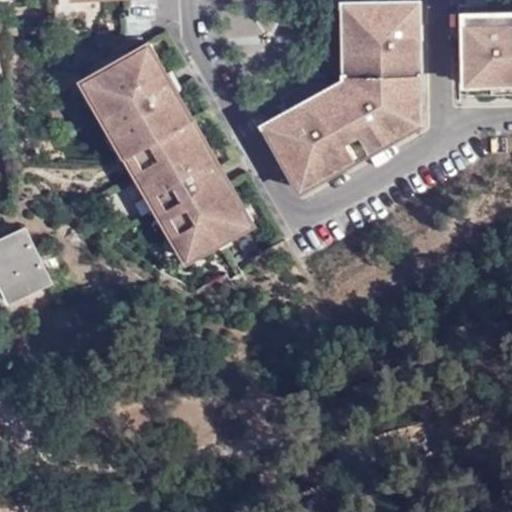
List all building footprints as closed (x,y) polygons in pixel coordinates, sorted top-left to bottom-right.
[(412,55),(420,55),(418,1),(344,3),(345,40),(353,40),(353,57),(357,56),(412,55)] [(464,53),(511,51),(511,12),(499,13),(499,18),(484,18),(484,13),(464,12),(464,53)] [(345,40),(345,57),(353,57),(353,40),(345,40)] [(186,259),(216,241),(214,238),(227,230),(229,234),(245,225),(238,212),(243,208),(228,181),(226,183),(223,180),(221,182),(220,180),(212,185),(208,178),(221,169),(200,131),(197,133),(189,118),(191,116),(173,85),(166,89),(161,78),(167,74),(149,42),(90,74),(103,97),(97,101),(186,259)] [(511,51),(464,53),(464,75),(489,75),(489,82),(510,83),(510,74),(511,73),(511,51)] [(411,72),(412,55),(357,56),(357,73),(352,73),(352,82),(344,81),(344,94),(334,93),(328,97),(327,95),(299,111),(300,113),(292,118),(290,116),(267,129),(285,162),(301,188),(322,176),(321,173),(338,164),(335,156),(350,148),(346,140),(359,132),(368,148),(384,138),(383,135),(407,122),(406,105),(402,105),(402,92),(404,92),(404,71),(411,72)] [(353,57),(345,57),(345,73),(352,73),(357,73),(357,56),(353,57)] [(414,72),(411,72),(404,71),(404,92),(402,92),(402,105),(406,105),(407,122),(383,135),(384,138),(386,141),(415,125),(414,72)] [(83,77),(97,101),(103,97),(90,74),(83,77)] [(173,85),(167,74),(161,78),(166,89),(173,85)] [(344,94),(344,81),(337,82),(324,89),(327,95),(328,97),(334,93),(344,94)] [(327,95),(324,89),(296,105),(299,111),(327,95)] [(299,111),(296,105),(287,110),(290,116),(299,111)] [(290,116),(287,110),(264,123),(267,129),(290,116)] [(197,133),(200,131),(191,116),(189,118),(197,133)] [(335,156),(338,164),(340,167),(355,158),(350,148),(335,156)] [(300,189),(301,188),(285,162),(300,189)] [(226,183),(228,181),(221,169),(208,178),(212,185),(220,180),(221,182),(223,180),(226,183)] [(238,212),(245,225),(251,222),(243,208),(238,212)] [(0,273),(11,298),(50,280),(26,227),(0,239),(0,273)] [(214,238),(216,241),(229,234),(227,230),(214,238)]
